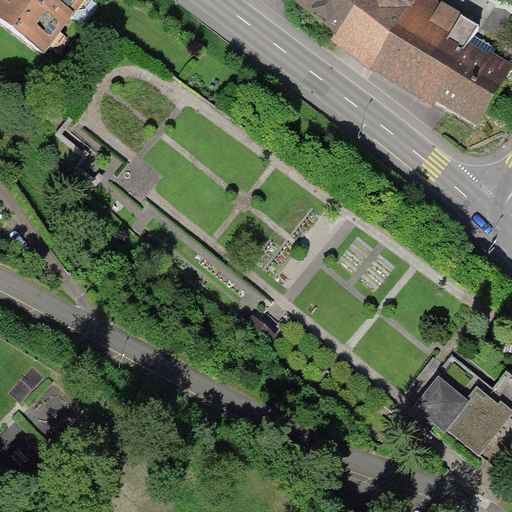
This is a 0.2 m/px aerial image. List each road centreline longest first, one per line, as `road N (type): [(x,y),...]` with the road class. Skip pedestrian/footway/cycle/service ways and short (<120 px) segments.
road 1 (residential): [(485,511),(351,459),(0,278)]
road 2 (primary): [(212,0),(491,218)]
